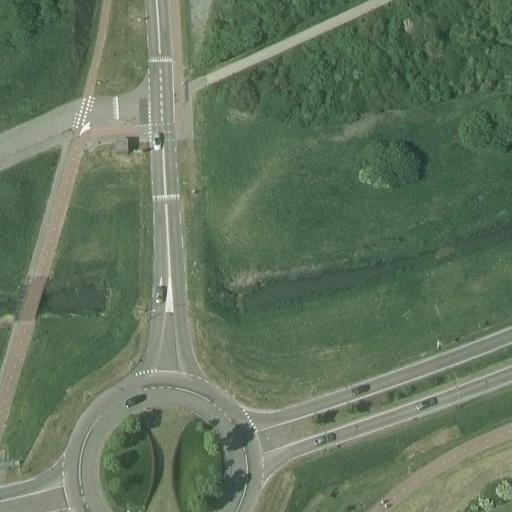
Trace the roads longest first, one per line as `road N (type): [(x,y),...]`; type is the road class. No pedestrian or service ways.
road 1 (tertiary): [(165,388),(156,0)]
road 2 (secondary): [(511,335),(235,430)]
road 3 (secondary): [(246,468),(511,373)]
road 4 (secondary): [(165,388),(127,395),(96,419),(78,474)]
